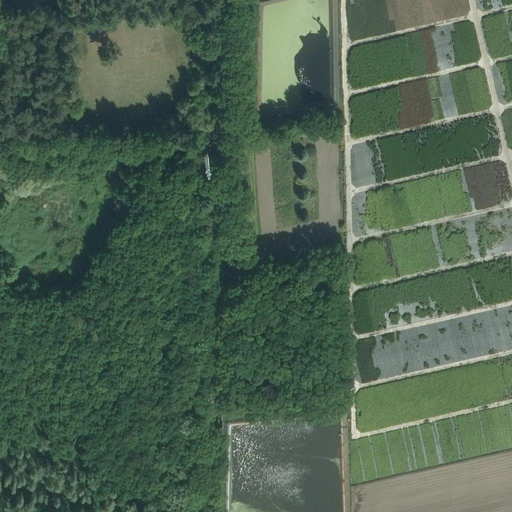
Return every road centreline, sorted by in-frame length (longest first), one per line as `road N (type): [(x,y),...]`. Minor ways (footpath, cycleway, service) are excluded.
road 1 (unclassified): [(217,269),(227,0)]
road 2 (track): [(217,269),(211,511)]
